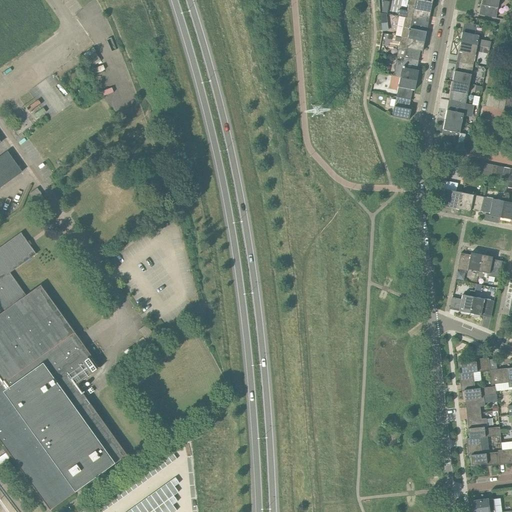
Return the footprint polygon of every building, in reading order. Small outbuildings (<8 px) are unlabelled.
[(433,3),(418,0),(409,0),(406,17),(405,17),(412,19),(426,22),(428,12),(431,13),(433,3)] [(496,18),(499,0),(482,0),(481,5),(484,5),(482,15),(496,18)] [(424,31),(426,22),(412,19),(405,17),(401,37),(425,42),(427,32),(424,31)] [(477,46),(478,46),(490,48),(491,41),(479,39),(479,36),(475,35),(477,25),(467,23),(465,33),(463,32),(461,42),(477,46)] [(423,52),(425,42),(401,37),(397,57),(403,58),(409,59),(419,61),(421,51),(423,52)] [(473,65),(477,46),(461,42),(459,52),(461,52),(459,62),(473,65)] [(417,70),(419,61),(409,59),(403,58),(403,61),(396,60),(393,76),(400,77),(417,81),(419,71),(417,70)] [(470,84),(473,65),(459,62),(457,72),(455,71),(453,81),(470,84)] [(415,91),(417,81),(400,77),(396,97),(411,100),(413,90),(415,91)] [(466,104),(470,84),(453,81),(451,91),(453,92),(451,101),(466,104)] [(492,108),(494,96),(488,95),(486,106),(486,107),(492,108)] [(498,109),(501,97),(494,96),(492,108),(498,109)] [(409,109),(411,100),(396,97),(393,117),(409,120),(411,110),(409,109)] [(504,110),(507,98),(501,97),(498,109),(504,110)] [(462,123),(466,104),(451,101),(449,111),(447,110),(445,120),(462,123)] [(458,143),(462,123),(445,120),(443,130),(446,130),(444,140),(458,143)] [(8,152),(0,157),(0,187),(22,172),(8,152)] [(477,175),(480,162),(473,161),(471,170),(471,174),(477,175)] [(483,176),(486,163),(480,162),(477,175),(483,176)] [(489,177),(492,164),(486,163),(483,176),(489,177)] [(495,179),(498,166),(492,164),(489,177),(495,179)] [(501,180),(504,167),(498,166),(495,179),(501,180)] [(508,181),(510,168),(504,167),(501,180),(508,181)] [(41,211),(49,205),(38,188),(29,194),(41,211)] [(460,210),(463,193),(442,189),(439,203),(449,205),(449,207),(460,210)] [(481,211),(483,197),(463,193),(460,210),(471,212),(471,209),(481,211)] [(500,218),(504,201),(483,197),(481,211),(490,213),(489,216),(500,218)] [(511,202),(504,201),(500,218),(511,220),(511,218),(511,217),(511,202)] [(0,439),(50,510),(127,455),(77,385),(100,368),(41,285),(26,296),(10,273),(25,262),(36,254),(21,233),(0,248),(0,439)] [(479,271),(482,255),(471,253),(471,255),(461,253),(458,269),(467,271),(468,269),(479,271)] [(482,255),(479,271),(477,276),(488,278),(489,276),(498,278),(500,271),(502,261),(493,259),(493,257),(482,255)] [(463,280),(465,273),(458,272),(456,279),(463,280)] [(470,314),(474,297),(463,295),(462,299),(452,297),(450,307),(460,309),(459,311),(470,314)] [(474,297),(470,314),(485,317),(486,314),(491,315),(494,301),(474,297)] [(461,390),(475,389),(473,372),(490,370),(489,358),(475,359),(475,362),(461,363),(462,373),(459,373),(461,390)] [(511,367),(490,370),(491,384),(508,382),(508,387),(511,386),(511,405),(508,406),(509,416),(511,415),(511,367)] [(467,414),(481,413),(480,406),(485,406),(484,396),(496,394),(496,387),(491,387),(475,389),(461,390),(461,391),(464,391),(467,414)] [(466,439),(480,438),(501,436),(500,426),(487,428),(486,418),(482,419),(481,413),(467,414),(469,438),(466,439)] [(500,465),(498,452),(482,454),(480,438),(466,439),(468,456),(471,456),(472,465),(486,464),(487,466),(500,465)] [(511,463),(511,448),(498,451),(498,452),(500,465),(511,463)] [(170,449),(165,453),(172,462),(177,459),(170,450),(170,449)] [(165,453),(160,456),(167,466),(172,462),(165,453)] [(160,456),(155,460),(162,469),(167,466),(160,456)] [(155,460),(151,463),(158,473),(162,469),(155,460)] [(151,463),(146,467),(153,476),(158,473),(151,463)] [(146,467),(141,470),(148,480),(153,476),(146,467)] [(141,470),(136,474),(143,483),(148,480),(141,470)] [(136,474),(131,477),(138,487),(143,483),(136,474)] [(131,477),(126,481),(133,490),(138,487),(131,477)] [(175,477),(170,481),(175,486),(179,483),(175,477)] [(126,481),(121,484),(128,494),(133,490),(126,481)] [(170,481),(166,484),(174,496),(179,492),(175,486),(170,481)] [(121,484),(116,488),(123,497),(128,494),(121,484)] [(166,484),(161,488),(169,499),(174,496),(166,484)] [(116,488),(111,491),(118,501),(123,497),(116,488)] [(161,488),(156,491),(164,503),(169,499),(161,488)] [(111,491),(106,495),(113,505),(118,501),(111,491)] [(156,491),(151,495),(159,506),(164,503),(156,491)] [(106,495),(102,498),(109,508),(113,505),(106,495)] [(151,495),(146,498),(154,510),(159,506),(151,495)] [(174,496),(169,499),(173,505),(178,501),(174,496)] [(102,498),(97,502),(104,511),(109,508),(102,498)] [(146,498),(141,502),(148,511),(150,511),(154,510),(146,498)] [(169,499),(164,503),(170,511),(175,511),(177,511),(173,505),(169,499)] [(493,511),(493,499),(482,500),(473,501),(473,511),(493,511)] [(97,502),(92,505),(96,511),(102,511),(104,511),(97,502)] [(148,511),(141,502),(136,505),(140,511),(148,511)] [(170,511),(164,503),(159,506),(163,511),(170,511)]
